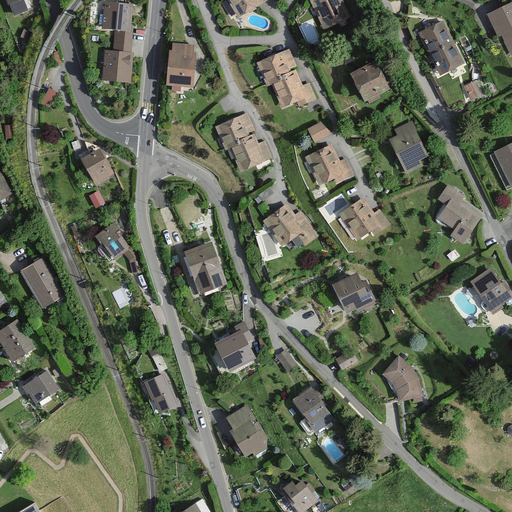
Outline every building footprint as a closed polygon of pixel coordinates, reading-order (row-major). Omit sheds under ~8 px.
[(9,0),(15,16),(29,10),(25,0),(9,0)] [(222,0),(235,20),(267,0),(222,0)] [(344,0),(311,0),(325,29),(352,17),(344,0)] [(136,3),(105,1),(103,29),(117,29),(116,50),(106,50),(104,80),(131,82),(136,3)] [(511,1),(492,11),(511,52),(511,1)] [(447,19),(421,31),(442,74),(467,62),(447,19)] [(198,44),(171,42),(167,85),(194,87),(198,44)] [(291,49),(259,62),(269,86),(274,83),(284,107),(317,94),(310,76),(303,79),(291,49)] [(378,60),(352,72),(367,101),(392,88),(378,60)] [(478,80),(467,85),(473,99),(485,93),(478,80)] [(52,105),(55,89),(47,87),(44,103),(52,105)] [(249,113),(217,126),(226,150),(232,147),(242,171),(275,158),(267,140),(261,143),(249,113)] [(399,134),(391,138),(408,172),(434,159),(415,120),(396,129),(399,134)] [(323,122),(309,129),(315,143),(334,134),(323,122)] [(511,141),(496,149),(511,182),(511,141)] [(333,144),(307,156),(320,185),(334,178),(337,184),(355,175),(347,158),(341,161),(333,144)] [(102,147),(82,156),(95,183),(115,173),(102,147)] [(0,164),(0,199),(15,191),(0,164)] [(467,195),(449,184),(439,200),(448,205),(439,218),(456,229),(453,235),(467,244),(485,216),(463,202),(467,195)] [(99,190),(90,194),(97,207),(106,202),(99,190)] [(365,197),(341,213),(359,239),(372,230),(376,235),(392,224),(381,208),(376,212),(365,197)] [(288,203),(264,220),(283,246),(299,235),(305,243),(319,233),(303,209),(296,214),(288,203)] [(116,221),(97,233),(114,258),(132,246),(116,221)] [(214,241),(186,251),(201,292),(229,282),(214,241)] [(43,256),(23,269),(46,307),(67,294),(43,256)] [(511,292),(493,266),(471,281),(493,313),(511,299),(511,292)] [(361,271),(334,284),(348,313),(375,300),(361,271)] [(0,286),(0,305),(8,301),(0,286)] [(19,318),(0,329),(0,337),(13,361),(36,348),(19,318)] [(238,331),(216,342),(231,371),(257,358),(245,332),(251,329),(246,320),(235,326),(238,331)] [(288,347),(277,354),(287,370),(298,364),(288,347)] [(354,349),(338,358),(344,369),(360,361),(354,349)] [(414,367),(399,355),(384,374),(393,381),(398,389),(400,401),(424,395),(421,380),(414,367)] [(49,369),(25,383),(36,401),(60,387),(49,369)] [(166,371),(145,380),(160,413),(180,404),(166,371)] [(313,388),(296,401),(318,430),(336,417),(313,388)] [(235,429),(232,431),(248,456),(267,444),(264,439),(269,436),(249,404),(228,417),(235,429)] [(319,499),(304,477),(286,489),(301,511),(319,499)] [(203,511),(197,501),(179,511),(203,511)] [(38,511),(33,503),(17,511),(38,511)]
